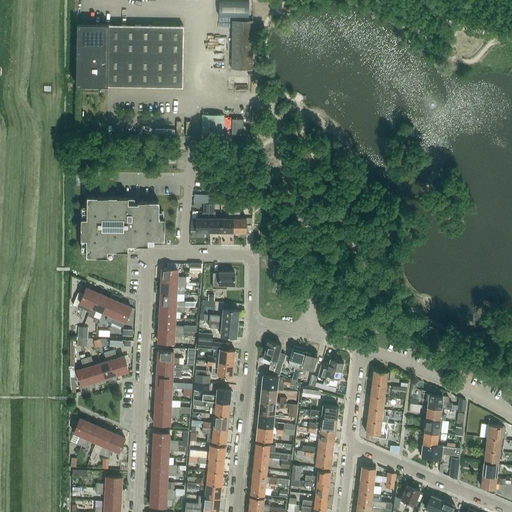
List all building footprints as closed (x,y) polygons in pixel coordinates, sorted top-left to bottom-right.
[(218,0),(218,16),(248,17),(248,1),(218,0)] [(253,21),(252,21),(231,20),(230,69),(252,70),(253,21)] [(183,26),(77,24),(76,24),(75,85),(76,85),(182,87),(183,26)] [(201,114),(201,134),(223,135),(223,115),(201,114)] [(231,119),(231,135),(242,136),(243,119),(231,119)] [(127,244),(127,238),(163,239),(164,218),(158,218),(158,201),(138,201),(137,201),(137,203),(133,203),(133,198),(127,198),(127,197),(86,196),(86,202),(86,218),(80,218),(80,239),(86,239),(85,256),(106,256),(106,255),(107,250),(113,250),(127,250),(127,244)] [(195,232),(208,232),(208,218),(208,204),(204,204),(203,204),(203,212),(201,212),(201,218),(195,218),(195,232)] [(208,218),(208,232),(220,232),(220,218),(214,218),(214,212),(213,212),(213,204),(208,204),(208,218)] [(220,218),(220,232),(233,232),(233,218),(233,204),(227,204),(227,218),(220,218)] [(233,232),(246,232),(246,225),(246,218),(239,218),(239,204),(238,204),(234,204),(233,204),(233,218),(233,232)] [(161,268),(161,281),(185,282),(186,276),(177,276),(177,269),(180,263),(166,263),(166,269),(161,268)] [(201,263),(189,263),(189,266),(189,272),(201,272),(201,263)] [(225,285),(234,285),(234,271),(219,271),(219,272),(212,272),(212,288),(225,288),(225,285)] [(160,281),(160,293),(176,294),(176,287),(185,288),(185,282),(160,281)] [(79,302),(77,307),(88,312),(97,293),(85,288),(83,293),(79,302)] [(78,291),(72,304),(77,307),(79,302),(83,293),(78,291)] [(92,318),(96,310),(102,312),(108,297),(97,293),(88,312),(87,316),(92,318)] [(160,293),(159,305),(184,307),(184,301),(175,301),(176,294),(160,293)] [(119,302),(108,297),(102,312),(108,315),(105,320),(110,322),(113,317),(119,302)] [(113,317),(110,322),(122,327),(124,322),(130,307),(119,302),(113,317)] [(184,307),(159,305),(159,318),(174,318),(175,312),(184,312),(184,307)] [(209,314),(209,321),(237,324),(239,310),(223,308),(222,316),(209,314)] [(159,318),(158,330),(183,331),(183,330),(183,326),(174,325),(174,318),(159,318)] [(237,324),(209,321),(208,327),(220,328),(220,335),(236,337),(237,324)] [(183,331),(158,330),(157,342),(173,343),(174,336),(183,336),(183,331)] [(198,341),(212,342),(212,334),(198,333),(198,341)] [(101,338),(93,340),(95,348),(103,346),(101,338)] [(212,342),(211,348),(219,349),(228,350),(229,343),(212,341),(212,342)] [(267,341),(263,356),(271,359),(268,369),(274,370),(280,372),(282,362),(285,355),(279,353),(281,345),(267,341)] [(292,348),(289,359),(296,361),(291,378),(297,380),(299,372),(304,351),(300,350),(297,349),(298,347),(293,346),(293,348),(292,348)] [(114,349),(108,351),(116,374),(128,371),(125,364),(123,356),(116,358),(114,349)] [(207,361),(233,363),(234,350),(228,350),(219,349),(218,357),(207,356),(207,361)] [(157,352),(155,352),(155,357),(157,357),(156,363),(181,364),(182,364),(182,358),(173,358),(173,351),(157,350),(157,352)] [(304,351),(299,372),(304,374),(306,369),(312,370),(317,352),(310,350),(310,353),(304,351)] [(106,361),(99,363),(104,378),(116,374),(108,351),(103,352),(106,361)] [(90,356),(85,358),(92,381),(104,378),(99,363),(93,365),(90,356)] [(92,381),(85,358),(80,359),(83,368),(76,370),(80,385),(92,381)] [(330,359),(328,366),(321,364),(318,376),(324,378),(323,383),(328,385),(330,375),(338,378),(343,362),(330,359)] [(232,376),(233,363),(207,361),(206,365),(212,366),(211,375),(212,376),(217,377),(217,375),(232,376)] [(156,363),(156,375),(172,376),(172,369),(181,370),(181,364),(156,363)] [(373,370),(371,383),(385,384),(386,378),(388,378),(389,372),(373,370)] [(195,374),(194,381),(209,382),(209,375),(207,375),(205,375),(202,375),(195,374)] [(172,376),(156,375),(155,387),(171,388),(180,388),(180,382),(172,382),(172,376)] [(262,375),(261,387),(276,389),(282,390),(283,384),(288,384),(296,385),(297,385),(297,381),(297,380),(291,378),(290,378),(290,379),(289,379),(284,379),(284,377),(277,376),(262,375)] [(311,375),(308,385),(314,386),(317,376),(311,375)] [(209,382),(194,381),(194,390),(208,391),(209,382)] [(388,385),(385,384),(371,383),(370,395),(384,397),(384,391),(387,391),(388,385)] [(171,388),(155,387),(155,393),(153,393),(153,398),(155,398),(155,399),(171,400),(171,388)] [(276,389),(261,387),(259,400),(275,402),(276,389)] [(198,395),(197,399),(229,403),(230,397),(232,397),(232,391),(230,391),(230,390),(217,388),(216,395),(203,394),(203,395),(198,395)] [(302,395),(320,397),(320,391),(318,391),(303,389),(302,395)] [(427,406),(443,408),(451,409),(452,403),(448,402),(449,398),(447,396),(442,395),(428,393),(427,406)] [(370,395),(368,407),(382,409),(383,403),(385,403),(386,397),(384,397),(370,395)] [(155,399),(154,411),(179,413),(179,407),(170,407),(171,400),(155,399)] [(229,403),(197,399),(193,399),(193,405),(210,407),(210,408),(215,408),(214,415),(228,416),(229,403)] [(259,400),(258,413),(273,415),(274,408),(279,408),(285,408),(285,403),(279,403),(275,402),(259,400)] [(321,417),(336,418),(337,406),(322,404),(321,411),(310,409),(309,415),(321,417)] [(427,406),(425,419),(442,421),(444,421),(445,416),(445,415),(442,414),(443,408),(427,406)] [(368,407),(367,420),(381,421),(381,415),(384,416),(385,409),(382,409),(368,407)] [(179,413),(154,411),(153,424),(169,425),(170,417),(179,418),(179,413)] [(258,413),(257,426),(283,429),(283,423),(273,422),(273,415),(258,413)] [(202,427),(226,429),(228,416),(214,415),(213,422),(203,421),(202,427)] [(321,417),(320,423),(315,422),(315,423),(308,422),(307,427),(334,431),(336,418),(321,417)] [(81,446),(91,423),(79,418),(73,432),(79,435),(76,444),(81,446)] [(441,427),(442,421),(425,419),(424,431),(437,432),(438,426),(441,427)] [(381,421),(367,420),(365,432),(379,434),(381,421)] [(91,423),(81,446),(86,448),(89,440),(95,442),(102,428),(91,423)] [(486,437),(500,439),(501,433),(503,433),(504,426),(488,424),(486,437)] [(257,426),(255,439),(271,441),(272,433),(282,434),(283,429),(257,426)] [(226,429),(202,427),(201,431),(207,432),(206,440),(225,442),(226,429)] [(319,434),(318,441),(333,443),(334,431),(307,427),(307,428),(307,432),(314,433),(314,434),(319,434)] [(102,428),(95,442),(102,445),(98,453),(103,455),(113,433),(102,428)] [(424,431),(422,443),(436,445),(437,439),(439,439),(440,433),(437,432),(424,431)] [(153,432),(152,444),(177,446),(178,440),(169,440),(169,433),(161,432),(153,432)] [(124,438),(113,433),(103,455),(108,458),(111,449),(118,452),(124,438)] [(503,439),(500,439),(486,437),(485,450),(499,451),(499,445),(502,445),(503,439)] [(302,445),(301,451),(306,452),(331,455),(333,443),(318,441),(317,447),(302,445)] [(255,442),(254,455),(268,457),(272,457),(279,458),(286,459),(287,459),(287,458),(287,453),(274,452),(275,445),(269,445),(269,444),(255,442)] [(422,443),(420,456),(440,458),(441,453),(459,455),(460,448),(442,445),(436,445),(422,443)] [(177,446),(152,444),(152,457),(168,457),(168,450),(177,451),(177,446)] [(208,458),(223,460),(225,447),(209,445),(209,452),(189,450),(189,456),(193,456),(198,457),(203,458),(208,458)] [(390,445),(389,451),(398,454),(399,446),(390,445)] [(499,451),(485,450),(483,462),(497,463),(498,458),(501,458),(501,452),(499,451)] [(330,467),(331,455),(306,452),(305,456),(311,457),(311,458),(316,459),(315,465),(330,467)] [(268,457),(254,455),(252,468),(267,470),(268,457)] [(152,457),(151,469),(176,470),(177,465),(167,464),(168,457),(152,457)] [(208,464),(207,470),(222,472),(223,460),(208,458),(203,458),(198,457),(198,462),(198,463),(208,464)] [(451,458),(449,476),(456,479),(458,459),(451,458)] [(281,459),(280,468),(288,469),(289,460),(281,459)] [(483,462),(482,474),(496,476),(496,470),(499,470),(500,464),(497,463),(483,462)] [(299,480),(301,465),(293,464),(291,479),(299,480)] [(359,479),(373,481),(381,482),(381,476),(374,475),(375,468),(361,466),(359,479)] [(276,478),(266,477),(267,470),(252,468),(251,481),(275,483),(276,478)] [(151,469),(150,481),(167,482),(167,475),(176,475),(176,470),(151,469)] [(304,481),(328,484),(329,471),(318,469),(317,476),(305,475),(304,481)] [(196,477),(195,483),(221,485),(222,472),(207,470),(206,478),(202,477),(202,478),(196,477)] [(386,472),(385,482),(393,483),(395,473),(386,472)] [(496,476),(482,474),(480,487),(494,489),(495,482),(498,482),(498,476),(496,476)] [(96,483),(96,488),(121,489),(121,477),(121,476),(118,476),(116,476),(105,475),(105,476),(105,483),(96,483)] [(359,479),(358,492),(372,493),(373,481),(359,479)] [(167,482),(150,481),(150,493),(175,494),(175,489),(166,488),(167,482)] [(275,483),(251,481),(250,493),(264,495),(265,487),(275,488),(275,483)] [(315,489),(315,495),(326,496),(328,484),(304,481),(303,487),(315,489)] [(221,485),(195,483),(187,482),(186,482),(186,488),(205,490),(204,496),(220,498),(221,485)] [(419,491),(406,485),(401,498),(394,495),(393,508),(403,511),(408,501),(414,504),(415,501),(418,495),(419,491)] [(121,489),(96,488),(95,493),(104,494),(104,501),(120,501),(121,489)] [(372,493),(358,492),(356,505),(381,508),(384,508),(390,509),(391,503),(371,500),(372,493)] [(175,494),(150,493),(149,506),(165,506),(166,499),(175,500),(175,494)] [(326,496),(315,495),(314,501),(302,500),(301,505),(325,508),(326,496)] [(437,511),(442,500),(430,495),(425,508),(431,511),(430,511),(437,511)] [(220,498),(204,496),(198,496),(197,504),(185,502),(185,507),(218,511),(220,498)] [(249,497),(248,509),(262,511),(269,511),(272,511),(284,511),(285,508),(270,506),(270,505),(263,505),(263,498),(249,497)] [(451,511),(454,505),(442,500),(437,511),(451,511)] [(95,507),(94,511),(119,511),(120,501),(104,501),(104,507),(95,507)]
